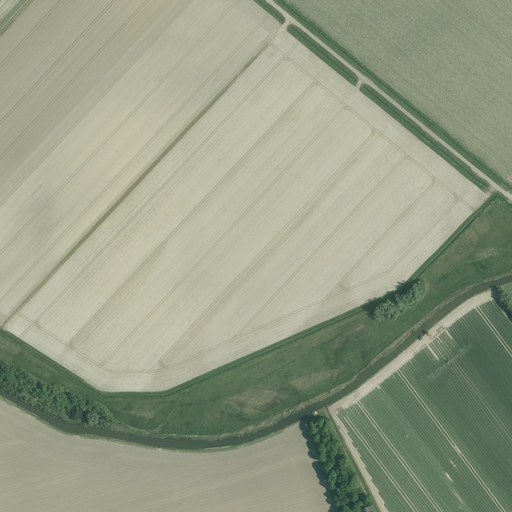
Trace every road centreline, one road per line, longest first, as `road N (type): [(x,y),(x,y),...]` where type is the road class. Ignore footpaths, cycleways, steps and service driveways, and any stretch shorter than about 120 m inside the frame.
road 1 (track): [(10,318),(291,19)]
road 2 (unclassified): [(511,198),(267,0)]
